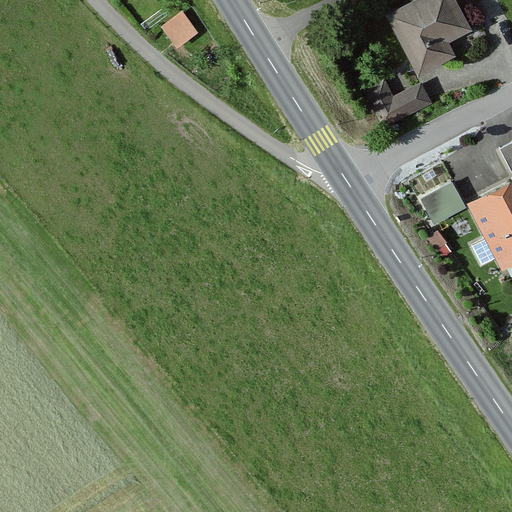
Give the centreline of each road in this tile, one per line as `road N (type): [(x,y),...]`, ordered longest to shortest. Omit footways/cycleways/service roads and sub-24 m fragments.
road 1 (residential): [(99,0),(150,52),(296,159),(343,177)]
road 2 (tertiary): [(511,429),(343,177)]
road 3 (residential): [(343,177),(511,91)]
road 4 (tertiary): [(343,177),(258,42)]
